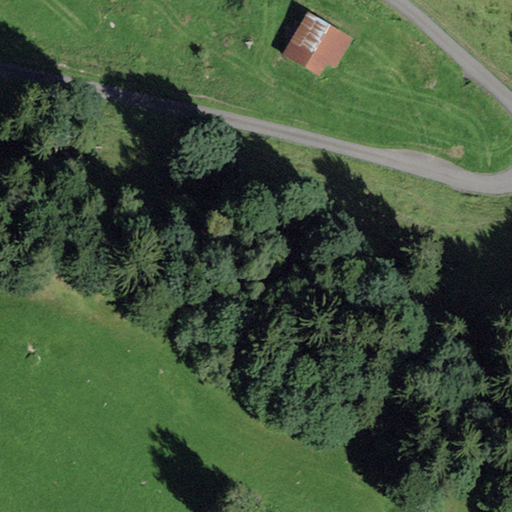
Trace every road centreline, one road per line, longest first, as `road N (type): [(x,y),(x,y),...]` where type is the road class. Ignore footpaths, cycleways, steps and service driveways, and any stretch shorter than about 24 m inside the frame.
road 1 (unclassified): [(0,66),(468,182),(511,183)]
road 2 (unclassified): [(511,101),(395,0)]
